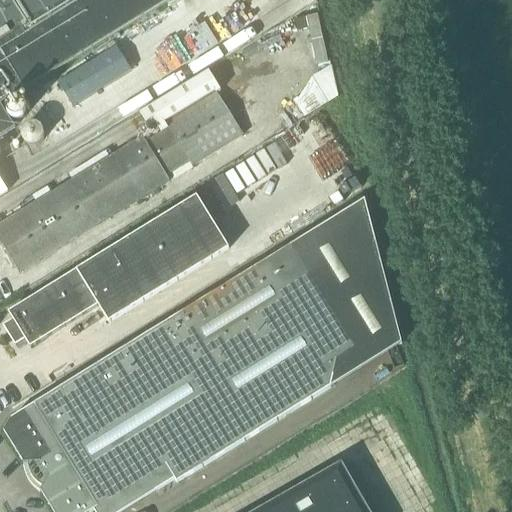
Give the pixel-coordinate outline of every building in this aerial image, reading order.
[(0,0),(0,140),(9,136),(0,119),(0,106),(36,84),(172,0),(0,0)] [(142,138),(0,225),(0,241),(20,275),(170,182),(166,177),(189,163),(192,167),(243,136),(216,94),(165,125),(168,130),(146,143),(142,138)] [(197,198),(10,313),(15,321),(5,327),(17,347),(26,341),(31,349),(99,307),(109,324),(229,249),(197,198)] [(93,511),(150,477),(158,490),(175,480),(177,483),(331,388),(331,382),(396,341),(398,337),(367,201),(11,420),(4,432),(24,465),(34,464),(34,468),(43,481),(46,483),(41,492),(53,511),(93,511)] [(256,511),(368,511),(341,464),(256,511)]
